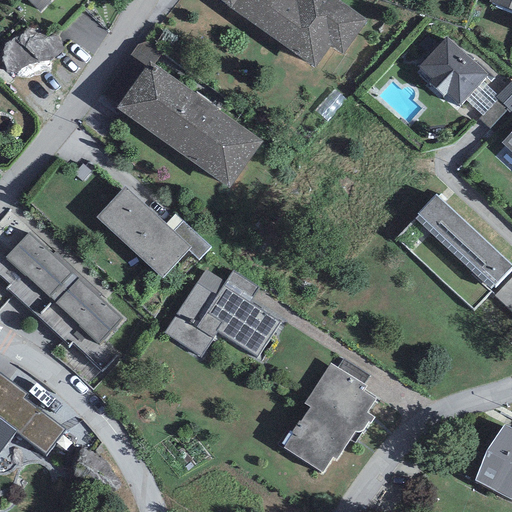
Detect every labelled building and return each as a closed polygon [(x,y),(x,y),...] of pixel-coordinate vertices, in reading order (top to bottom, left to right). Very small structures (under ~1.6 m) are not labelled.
[(27,0),(40,12),(51,0),(27,0)] [(220,0),(315,68),(331,47),(343,54),(368,19),(338,0),(220,0)] [(511,0),(489,0),(489,2),(511,11),(511,0)] [(447,37),(417,67),(431,79),(428,82),(443,97),(446,94),(459,106),(465,99),(482,81),(488,75),(447,37)] [(153,65),(163,50),(149,42),(138,45),(131,55),(146,67),(149,62),(153,65)] [(146,67),(117,108),(228,188),(262,141),(153,65),(149,62),(146,67)] [(511,79),(498,95),(496,97),(498,100),(511,112),(511,79)] [(482,115),(483,116),(497,101),(498,100),(496,97),(498,95),(482,81),(465,99),(482,115)] [(479,119),(490,129),(507,110),(497,101),(483,116),(482,115),(479,119)] [(511,131),(502,143),(511,152),(511,131)] [(125,187),(96,217),(163,278),(189,249),(190,248),(173,232),(125,187)] [(511,266),(511,265),(436,194),(417,213),(419,215),(493,284),(495,285),(511,266)] [(419,215),(415,219),(489,288),(493,284),(419,215)] [(199,260),(211,247),(183,221),(173,232),(190,248),(189,249),(199,260)] [(122,319),(29,232),(6,257),(98,344),(122,319)] [(205,270),(165,333),(200,357),(217,332),(256,358),(280,322),(249,303),(259,288),(233,270),(225,282),(205,270)] [(511,277),(495,295),(511,311),(511,277)] [(364,384),(370,376),(344,358),(337,368),(364,384)] [(337,368),(331,363),(304,403),(310,408),(300,422),(299,421),(283,447),(322,472),(333,458),(336,460),(355,432),(357,432),(360,432),(362,431),(368,422),(370,423),(374,418),(367,413),(375,400),(363,391),(367,386),(364,384),(337,368)] [(45,454),(64,430),(25,399),(27,395),(0,373),(0,452),(17,431),(45,454)] [(511,429),(504,425),(475,480),(511,500),(511,499),(511,429)]
